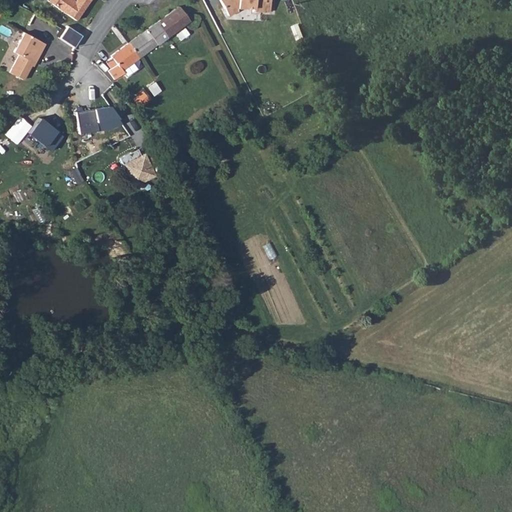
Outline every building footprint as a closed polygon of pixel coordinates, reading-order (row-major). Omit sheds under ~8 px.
[(55,0),(51,6),(75,21),(84,9),(79,6),(82,0),(55,0)] [(82,0),(79,6),(84,9),(89,0),(82,0)] [(218,0),(227,15),(236,10),(236,8),(253,8),(252,11),(268,11),(267,0),(218,0)] [(157,22),(167,36),(188,21),(177,7),(157,22)] [(78,22),(73,32),(80,36),(85,26),(78,22)] [(127,44),(137,58),(167,36),(157,22),(127,44)] [(10,76),(24,82),(33,62),(36,63),(44,45),(23,35),(14,55),(19,57),(10,76)] [(127,44),(110,56),(111,58),(106,62),(110,68),(106,71),(113,79),(123,73),(121,70),(137,58),(127,44)] [(137,101),(142,105),(148,98),(143,93),(137,101)] [(76,112),(79,134),(122,127),(112,106),(76,112)] [(27,134),(50,153),(62,138),(39,120),(27,134)] [(143,183),(154,177),(143,155),(137,158),(131,156),(130,154),(118,160),(127,178),(143,183)]
